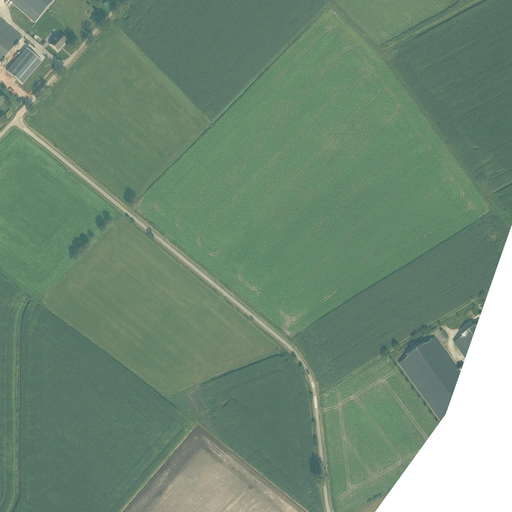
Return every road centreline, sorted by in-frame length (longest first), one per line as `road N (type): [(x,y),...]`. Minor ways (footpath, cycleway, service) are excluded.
road 1 (unclassified): [(14,121),(290,347),(309,379),(328,511)]
road 2 (unclassified): [(121,0),(14,121)]
